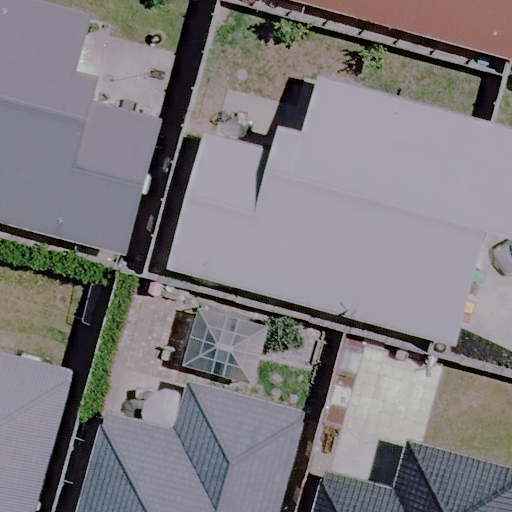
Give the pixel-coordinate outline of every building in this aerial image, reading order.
[(511,0),(284,0),(511,64),(511,0)] [(77,23),(0,1),(0,226),(114,258),(151,130),(81,110),(90,81),(63,74),(77,23)] [(198,141),(162,268),(441,347),(474,232),(511,242),(511,137),(313,81),(297,137),(271,129),(263,159),(198,141)] [(0,511),(25,511),(64,378),(0,360),(0,511)] [(268,511),(296,416),(188,386),(174,437),(99,416),(71,511),(268,511)] [(504,511),(511,484),(511,476),(407,447),(392,498),(318,477),(307,511),(504,511)]
